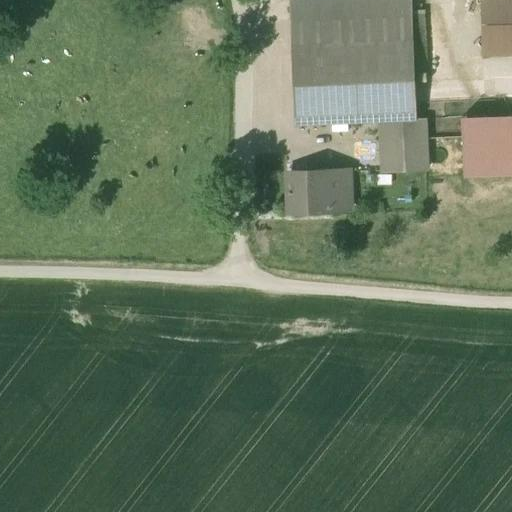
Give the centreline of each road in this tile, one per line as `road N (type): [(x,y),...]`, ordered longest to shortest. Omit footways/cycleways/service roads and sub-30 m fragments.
road 1 (track): [(511,303),(240,284)]
road 2 (track): [(240,284),(0,275)]
